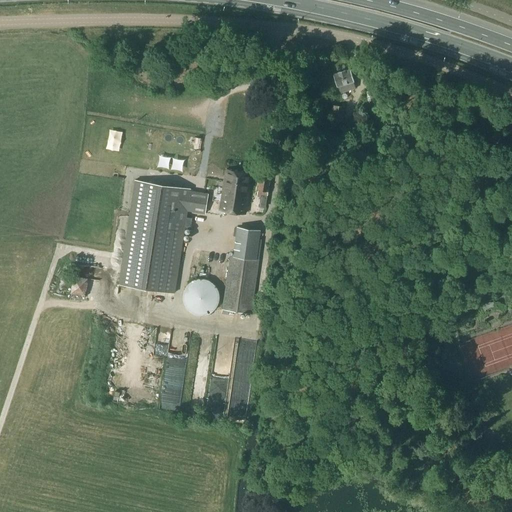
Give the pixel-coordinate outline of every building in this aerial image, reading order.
[(334,74),(338,87),(340,93),(356,89),(354,82),(355,82),(351,69),(334,74)] [(332,122),(343,123),(345,107),(333,106),(332,122)] [(252,173),(225,169),(219,211),(246,215),(252,173)] [(159,174),(158,182),(174,184),(175,176),(159,174)] [(257,197),(268,198),(271,176),(260,175),(257,197)] [(134,182),(124,253),(119,285),(175,293),(187,211),(206,214),(209,193),(134,182)] [(230,255),(222,310),(252,314),(260,259),(230,255)] [(219,297),(219,293),(218,291),(216,287),(214,285),(212,283),(209,281),(206,280),(199,280),(195,281),(192,283),(190,285),(188,287),(186,291),(186,294),(185,297),(186,300),(187,303),(188,306),(190,309),(193,311),(196,312),(197,313),(201,314),(205,314),(211,311),(213,309),(216,307),(218,304),(219,301),(219,297)] [(477,319),(482,321),(483,319),(485,317),(487,315),(489,314),(490,313),(492,313),(494,313),(497,313),(499,314),(502,315),(505,308),(506,306),(504,305),(501,304),(498,303),(490,303),(486,304),(483,305),(478,310),(474,317),(477,319)] [(87,330),(93,315),(80,309),(74,325),(87,330)] [(157,337),(154,354),(166,356),(169,339),(157,337)] [(180,410),(185,364),(165,362),(161,408),(180,410)]
